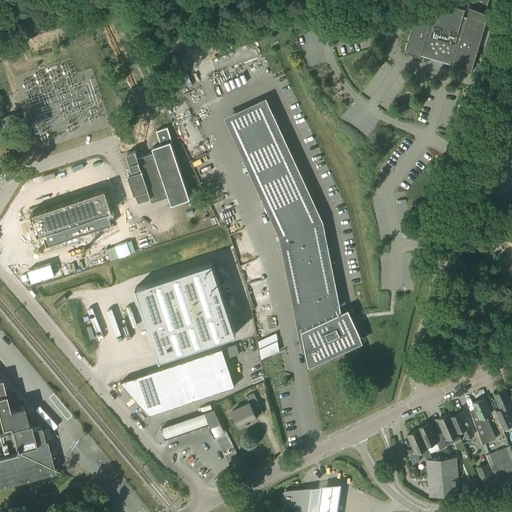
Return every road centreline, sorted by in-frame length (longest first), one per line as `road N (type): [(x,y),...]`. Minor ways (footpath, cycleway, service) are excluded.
road 1 (unclassified): [(427,400),(415,353),(511,30)]
road 2 (unclassified): [(212,502),(151,449),(0,272)]
road 3 (unknown): [(0,348),(129,511)]
road 4 (unclassified): [(212,502),(354,435)]
